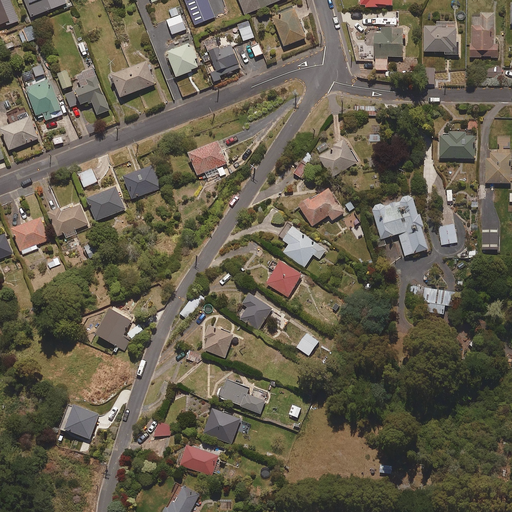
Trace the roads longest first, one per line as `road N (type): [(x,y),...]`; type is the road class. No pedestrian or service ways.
road 1 (residential): [(327,73),(166,320),(105,511)]
road 2 (residential): [(0,185),(292,71),(327,73)]
road 3 (residential): [(511,94),(386,91),(327,73)]
